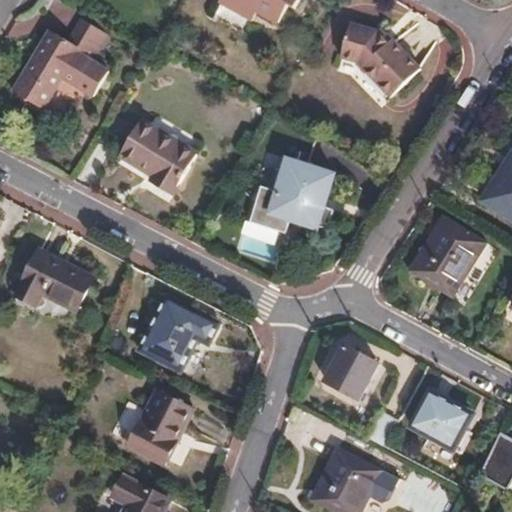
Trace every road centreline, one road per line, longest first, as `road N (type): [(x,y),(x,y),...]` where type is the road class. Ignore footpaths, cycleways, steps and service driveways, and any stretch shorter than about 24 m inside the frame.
road 1 (residential): [(0,165),(263,306),(298,314)]
road 2 (residential): [(349,304),(358,272),(509,45)]
road 3 (residential): [(235,511),(298,314)]
road 4 (residential): [(349,304),(511,392)]
